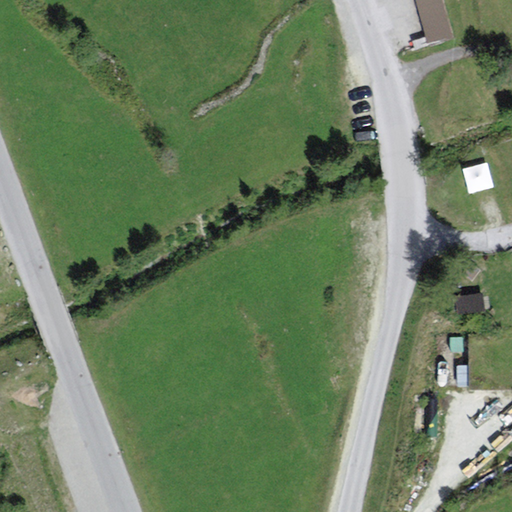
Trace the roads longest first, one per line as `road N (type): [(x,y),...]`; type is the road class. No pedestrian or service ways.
road 1 (residential): [(355,0),(408,172),(404,257),(347,511)]
road 2 (unclassified): [(0,173),(128,511)]
